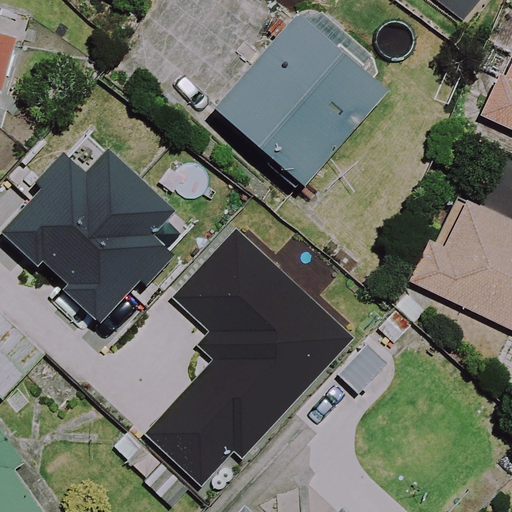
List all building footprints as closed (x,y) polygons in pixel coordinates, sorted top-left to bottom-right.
[(475,0),(429,0),(459,22),(475,0)] [(358,72),(366,64),(335,37),(328,45),(295,17),(212,110),(299,187),(382,93),(358,72)] [(0,85),(13,42),(0,37),(0,85)] [(209,144),(105,45),(11,143),(116,242),(209,144)] [(511,133),(511,56),(483,120),(511,133)] [(511,225),(456,197),(439,232),(435,230),(410,279),(511,330),(511,225)] [(344,339),(234,236),(175,299),(212,334),(197,350),(213,365),(148,434),(205,488),(344,339)] [(39,356),(0,320),(0,396),(1,398),(39,356)] [(0,511),(46,511),(0,442),(0,511)]
